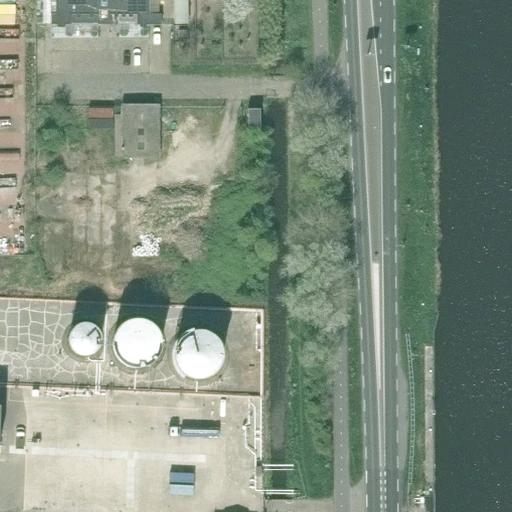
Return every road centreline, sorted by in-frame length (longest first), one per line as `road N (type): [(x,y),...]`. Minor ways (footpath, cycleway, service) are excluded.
road 1 (primary): [(352,0),(362,258),(376,271)]
road 2 (primary): [(376,271),(387,257),(381,0)]
road 3 (primary): [(382,511),(376,271)]
